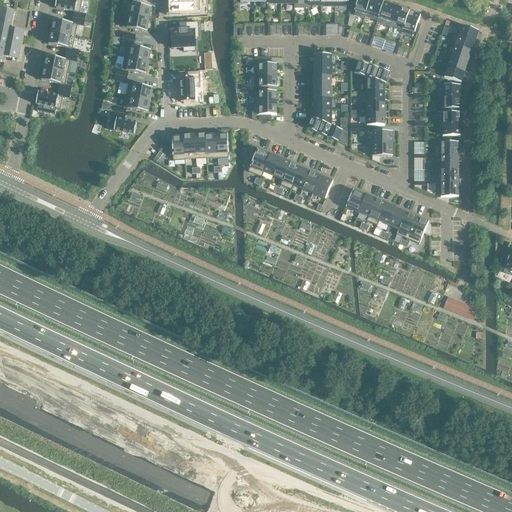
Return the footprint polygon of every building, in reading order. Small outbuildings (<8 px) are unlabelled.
[(80,14),(82,1),(78,0),(56,0),(55,9),(74,12),(80,14)] [(171,0),(172,13),(173,13),(173,12),(193,12),(194,12),(200,12),(199,0),(171,0)] [(356,12),(354,16),(364,19),(365,17),(364,17),(370,0),(358,0),(356,5),(354,11),(356,12)] [(377,0),(370,0),(364,17),(365,17),(377,22),(383,4),(384,4),(384,2),(377,0)] [(149,20),(152,8),(127,3),(125,15),(149,20)] [(377,22),(376,23),(390,27),(396,8),(384,4),(383,4),(377,22)] [(396,8),(390,27),(402,32),(403,32),(409,12),(396,8)] [(20,60),(25,33),(10,30),(14,12),(0,9),(0,62),(4,63),(5,57),(20,60)] [(85,21),(86,15),(80,14),(74,12),(73,18),(85,21)] [(402,32),(402,33),(411,37),(413,33),(417,34),(420,26),(417,25),(420,16),(409,12),(403,32),(402,32)] [(147,32),(149,20),(125,15),(122,28),(147,32)] [(83,26),(85,21),(73,18),(72,24),(77,25),(83,26)] [(75,37),(77,25),(72,24),(53,20),(51,32),(75,37)] [(180,32),(171,32),(172,40),(171,41),(172,49),(173,49),(183,48),(183,52),(195,52),(195,39),(199,39),(198,23),(186,23),(186,30),(180,31),(180,32)] [(327,23),(326,35),(344,35),(344,24),(327,23)] [(461,26),(458,36),(475,42),(478,32),(461,26)] [(73,49),(75,37),(51,32),(48,45),(67,48),(73,49)] [(134,41),(136,36),(124,33),(123,39),(134,41)] [(458,36),(454,47),(471,52),(475,42),(458,36)] [(133,47),(134,41),(123,39),(122,45),(127,46),(133,47)] [(149,63),(151,51),(133,47),(127,46),(124,58),(149,63)] [(454,47),(451,57),(468,63),(471,52),(454,47)] [(77,56),(79,51),(73,49),(67,48),(66,54),(77,56)] [(76,62),(77,56),(66,54),(64,60),(66,60),(70,61),(76,62)] [(313,67),(331,67),(331,55),(313,55),(313,67)] [(64,73),(66,60),(64,60),(46,56),(43,69),(64,73)] [(451,57),(447,67),(464,73),(468,63),(451,57)] [(146,75),(149,63),(124,58),(122,70),(128,72),(146,75)] [(271,58),(246,58),(246,65),(254,65),(254,77),(277,77),(277,65),(271,65),(271,58)] [(351,73),(364,77),(368,66),(351,60),(351,73)] [(369,66),(365,78),(366,78),(375,81),(379,69),(369,66)] [(313,77),(331,77),(331,67),(313,67),(313,77)] [(447,67),(444,78),(461,84),(464,73),(447,67)] [(65,86),(68,73),(64,73),(43,69),(41,81),(60,84),(65,86)] [(127,77),(128,72),(122,70),(117,69),(116,75),(127,77)] [(390,73),(379,69),(375,81),(384,84),(386,85),(390,73)] [(188,78),(180,79),(180,87),(180,93),(181,102),(181,103),(184,102),(184,104),(190,104),(190,102),(195,102),(195,101),(194,88),(200,88),(199,72),(187,72),(188,78)] [(126,83),(127,77),(116,75),(114,81),(126,83)] [(277,77),(254,77),(254,88),(277,88),(277,77)] [(313,88),(331,88),(331,77),(313,77),(313,88)] [(384,84),(375,81),(366,78),(366,94),(384,94),(384,84)] [(438,87),(438,98),(460,98),(460,86),(451,86),(451,83),(442,83),(442,86),(442,87),(438,87)] [(70,93),(71,87),(65,86),(60,84),(58,90),(70,93)] [(151,101),(153,89),(129,84),(126,96),(151,101)] [(331,88),(313,88),(313,99),(331,99),(331,88)] [(69,99),(70,93),(58,90),(57,96),(63,97),(69,99)] [(61,110),(63,97),(57,96),(39,92),(36,105),(61,110)] [(277,92),(254,92),(254,104),(277,104),(277,92)] [(384,104),(384,94),(366,94),(366,105),(367,105),(367,104),(384,104)] [(148,113),(151,101),(126,96),(124,108),(127,109),(148,113)] [(460,98),(438,98),(438,109),(442,109),(442,110),(460,110),(460,98)] [(313,99),(313,110),(331,110),(331,99),(313,99)] [(254,104),(248,104),(248,115),(254,120),(260,122),(272,122),(272,116),(277,116),(277,104),(254,104)] [(367,104),(367,105),(367,115),(385,115),(385,104),(384,104),(367,104)] [(125,115),(127,109),(124,108),(115,107),(114,112),(125,115)] [(331,110),(313,110),(313,119),(322,123),(331,127),(331,110)] [(124,121),(125,115),(114,112),(112,118),(124,121)] [(438,114),(438,125),(460,125),(460,113),(442,113),(442,114),(438,114)] [(385,115),(367,115),(367,126),(385,126),(385,115)] [(134,136),(137,123),(124,121),(112,118),(110,131),(134,136)] [(307,130),(317,134),(322,123),(313,119),(312,118),(307,130)] [(317,134),(327,138),(332,127),(331,127),(322,123),(317,134)] [(438,140),(442,140),(451,140),(451,137),(460,137),(460,125),(438,125),(438,140)] [(347,133),(332,127),(327,138),(347,147),(347,133)] [(368,145),(372,145),(393,145),(392,132),(368,132),(368,145)] [(227,134),(216,135),(217,159),(218,159),(218,167),(229,166),(228,158),(227,134)] [(194,135),(183,136),(184,136),(185,160),(196,159),(194,135)] [(205,135),(194,135),(196,159),(206,159),(205,135)] [(205,135),(206,159),(206,160),(217,159),(216,135),(205,135)] [(172,147),(169,148),(170,157),(173,156),(173,161),(185,161),(185,160),(184,136),(183,136),(172,137),(172,147)] [(415,153),(424,154),(424,142),(415,142),(415,153)] [(458,157),(458,143),(440,143),(440,157),(458,157)] [(393,145),(372,145),(372,161),(380,164),(380,157),(393,157),(393,145)] [(257,150),(248,172),(261,178),(263,173),(263,172),(270,155),(257,150)] [(270,155),(263,172),(263,173),(273,177),(280,159),(270,155)] [(458,170),(458,157),(440,157),(440,170),(458,170)] [(280,159),(273,177),(282,181),(283,181),(290,164),(291,163),(280,159)] [(282,181),(280,186),(291,190),(293,186),(300,168),(290,164),(283,181),(282,181)] [(300,168),(293,186),(302,190),(310,172),(300,168)] [(458,184),(458,170),(440,170),(436,170),(436,184),(458,184)] [(310,172),(302,190),(312,194),(320,176),(310,172)] [(320,176),(312,194),(325,200),(333,182),(320,176)] [(458,198),(458,184),(436,184),(436,198),(458,198)] [(353,190),(346,208),(359,214),(359,213),(366,196),(353,190)] [(366,196),(359,213),(368,217),(369,217),(376,199),(366,195),(366,196)] [(368,217),(366,222),(377,226),(379,222),(386,204),(376,199),(369,217),(368,217)] [(386,204),(379,222),(388,226),(389,226),(396,208),(396,209),(396,208),(386,204)] [(388,226),(398,230),(398,231),(406,213),(396,209),(396,208),(389,226),(388,226)] [(398,230),(396,235),(406,239),(416,217),(406,213),(398,231),(398,230)] [(416,217),(406,239),(419,245),(429,222),(416,217)] [(447,299),(444,308),(474,320),(477,311),(447,299)]
